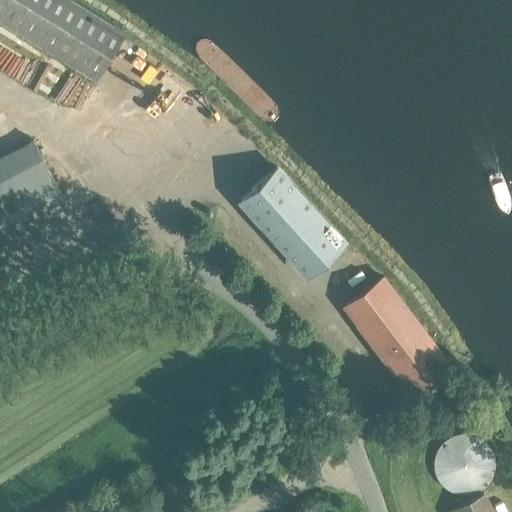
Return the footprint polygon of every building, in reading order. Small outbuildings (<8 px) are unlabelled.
[(0,0),(0,18),(99,78),(123,38),(60,0),(0,0)] [(33,139),(0,156),(0,238),(66,204),(33,139)] [(276,167),(240,200),(308,274),(343,242),(276,167)] [(413,398),(452,369),(382,278),(344,307),(413,398)] [(493,511),(482,492),(444,511),(443,511),(493,511)]
